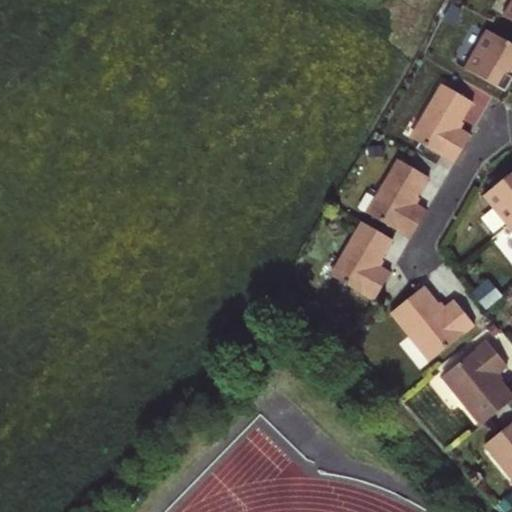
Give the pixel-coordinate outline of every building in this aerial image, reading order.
[(511,0),(502,17),(511,22),(511,0)] [(511,45),(485,30),(464,70),(504,93),(511,78),(511,45)] [(410,139),(452,164),(469,136),(458,130),(456,128),(459,123),(470,103),(439,84),(410,139)] [(415,198),(426,178),(395,160),(365,215),(409,239),(425,211),(415,205),(412,204),(415,198)] [(511,172),(483,196),(511,232),(511,172)] [(379,261),(391,241),(360,223),(330,277),(373,302),(389,274),(379,268),(376,266),(379,261)] [(473,326),(452,301),(443,308),(440,311),(436,306),(422,287),(387,315),(429,361),(473,326)] [(506,367),(485,342),(441,377),(478,428),(511,400),(511,399),(497,382),(494,377),(496,375),(506,367)] [(511,423),(482,447),(511,480),(511,423)]
